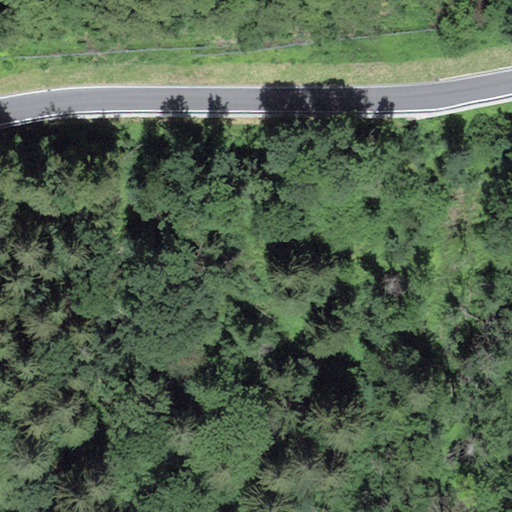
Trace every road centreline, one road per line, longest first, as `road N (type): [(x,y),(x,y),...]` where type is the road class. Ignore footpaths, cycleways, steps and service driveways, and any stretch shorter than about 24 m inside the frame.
road 1 (secondary): [(0,111),(127,99),(420,101),(511,83)]
road 2 (track): [(0,179),(357,170),(511,144)]
